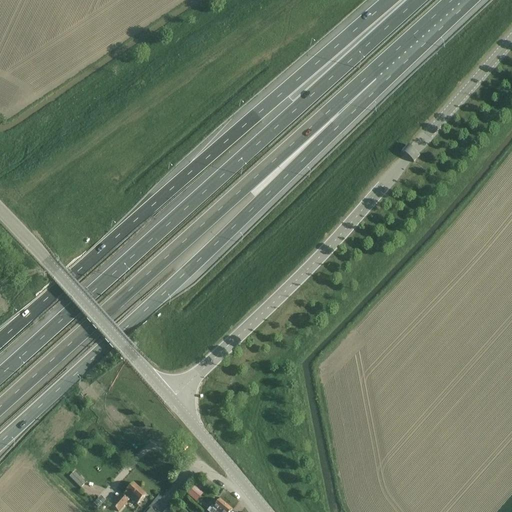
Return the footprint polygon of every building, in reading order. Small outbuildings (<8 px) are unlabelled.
[(404,150),(402,153),(404,155),(407,158),(412,162),(414,164),(415,162),(419,157),(417,155),(413,152),(409,148),(407,147),(404,150)] [(74,473),(69,477),(80,489),(85,484),(74,473)] [(136,506),(145,497),(132,485),(123,495),(129,501),(127,503),(133,508),(134,506),(136,506)] [(194,488),(187,495),(195,501),(201,494),(194,488)] [(93,504),(98,508),(105,501),(100,496),(93,504)] [(115,511),(119,511),(127,503),(119,496),(110,507),(115,511)] [(210,507),(205,511),(230,511),(231,511),(219,501),(213,508),(212,509),(210,507)]
